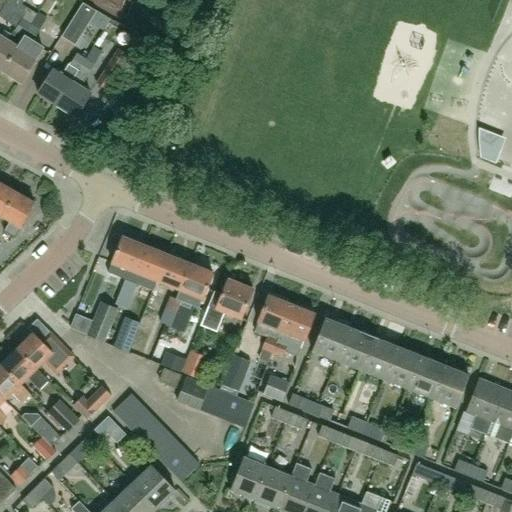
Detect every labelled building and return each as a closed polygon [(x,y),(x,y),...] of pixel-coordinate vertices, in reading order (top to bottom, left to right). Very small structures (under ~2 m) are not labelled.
[(14,30),(8,38),(7,40),(0,35),(0,69),(3,71),(32,23),(38,13),(22,3),(24,1),(22,0),(7,0),(0,11),(0,16),(16,27),(14,30)] [(66,29),(62,36),(75,44),(89,23),(96,11),(82,3),(69,25),(66,29)] [(25,51),(27,50),(31,42),(32,42),(41,29),(32,23),(3,71),(21,82),(36,58),(25,51)] [(69,65),(77,70),(78,71),(91,50),(82,45),(77,52),(69,65)] [(91,50),(78,71),(87,77),(94,64),(95,65),(103,52),(94,46),(91,50)] [(118,49),(97,83),(105,88),(127,54),(118,49)] [(69,65),(62,75),(53,70),(38,93),(57,105),(72,81),(71,81),(77,70),(69,65)] [(72,81),(57,105),(77,117),(91,93),(72,81)] [(506,137),(479,127),(479,137),(479,147),(481,156),(496,163),(506,137)] [(0,216),(1,215),(0,215),(13,191),(0,183),(0,216)] [(14,238),(33,202),(13,191),(0,215),(1,215),(9,220),(3,231),(14,238)] [(135,272),(145,246),(122,237),(112,263),(135,272)] [(158,281),(168,255),(145,246),(135,272),(158,281)] [(181,290),(191,264),(168,255),(158,281),(181,290)] [(191,264),(181,290),(204,299),(214,273),(191,264)] [(120,290),(132,295),(137,282),(125,277),(120,290)] [(216,332),(218,327),(224,312),(242,319),(254,289),(227,278),(221,294),(214,291),(201,326),(216,332)] [(127,308),(132,295),(120,290),(115,303),(127,308)] [(273,352),(293,304),(269,295),(258,320),(259,321),(255,331),(267,336),(262,348),(271,352),(273,353),(273,352)] [(165,308),(177,314),(182,301),(170,296),(165,308)] [(104,342),(118,305),(103,299),(88,336),(104,342)] [(293,304),(273,352),(273,353),(283,357),(284,354),(297,358),(300,349),(304,338),(305,339),(315,313),(293,304)] [(172,327),(177,314),(165,308),(159,321),(172,327)] [(337,361),(351,327),(327,317),(313,351),(337,361)] [(351,327),(337,361),(361,370),(374,336),(351,327)] [(57,373),(74,356),(50,331),(41,340),(33,331),(17,347),(37,368),(44,360),(57,373)] [(134,337),(119,331),(113,346),(128,352),(134,337)] [(374,336),(361,370),(385,379),(398,345),(374,336)] [(422,355),(398,345),(385,379),(408,389),(422,355)] [(49,380),(37,368),(17,347),(1,363),(21,383),(27,377),(39,389),(49,380)] [(266,367),(271,352),(262,348),(257,363),(266,367)] [(208,358),(191,351),(182,373),(199,379),(208,358)] [(432,398),(445,364),(422,355),(408,389),(432,398)] [(0,363),(0,394),(4,399),(11,392),(21,401),(29,393),(23,386),(21,383),(1,363),(0,363)] [(245,368),(231,363),(221,388),(235,393),(245,368)] [(445,364),(432,398),(455,407),(469,373),(445,364)] [(180,375),(165,368),(160,380),(175,386),(180,375)] [(263,394),(282,401),(290,382),(270,374),(263,394)] [(198,408),(208,385),(186,376),(176,399),(198,408)] [(485,434),(504,387),(480,378),(467,412),(474,415),(470,428),(485,434)] [(210,413),(220,390),(208,385),(198,408),(210,413)] [(509,443),(511,435),(511,390),(504,387),(485,434),(509,443)] [(221,418),(231,395),(220,390),(210,413),(221,418)] [(123,418),(140,401),(132,392),(114,409),(123,418)] [(320,403),(315,414),(330,420),(334,409),(338,398),(324,393),(320,403)] [(231,395),(221,418),(232,422),(242,399),(231,395)] [(96,410),(86,400),(82,396),(72,405),(86,420),(96,410)] [(315,414),(320,403),(305,397),(300,408),(315,414)] [(242,399),(232,422),(244,427),(254,404),(242,399)] [(140,401),(123,418),(131,427),(149,410),(140,401)] [(78,423),(78,422),(58,403),(49,412),(69,432),(78,423)] [(285,423),(290,411),(275,405),(271,417),(285,423)] [(140,436),(158,419),(149,410),(131,427),(140,436)] [(290,411),(285,423),(300,429),(305,417),(290,411)] [(61,436),(41,416),(31,426),(42,437),(52,446),(61,436)] [(362,433),(366,422),(352,416),(351,416),(347,427),(362,433)] [(102,438),(105,435),(114,426),(106,418),(94,429),(102,438)] [(149,445),(166,428),(158,419),(140,436),(149,445)] [(366,422),(362,433),(376,439),(381,428),(366,422)] [(332,441),(337,430),(322,424),(317,435),(332,441)] [(157,454),(174,436),(166,428),(149,445),(157,454)] [(346,447),(350,435),(337,430),(332,441),(346,447)] [(398,435),(394,445),(394,446),(410,452),(415,441),(398,435)] [(174,436),(157,454),(165,462),(183,445),(174,436)] [(33,445),(46,459),(56,450),(52,446),(42,437),(33,445)] [(410,452),(423,457),(428,446),(415,441),(410,452)] [(81,442),(69,454),(77,463),(89,451),(81,442)] [(370,443),(365,455),(378,460),(383,448),(370,443)] [(183,445),(165,462),(174,472),(191,454),(183,445)] [(383,448),(378,460),(393,466),(398,454),(383,448)] [(142,472),(149,465),(152,462),(144,453),(133,464),(142,472)] [(58,464),(66,473),(77,463),(69,454),(58,464)] [(191,454),(174,472),(183,480),(200,463),(191,454)] [(254,499),(268,466),(244,456),(231,489),(254,499)] [(468,475),(473,464),(458,458),(454,470),(468,475)] [(296,463),(291,475),(277,508),(286,511),(304,511),(315,485),(310,483),(306,481),(311,469),(296,463)] [(473,464),(468,475),(477,479),(483,481),(488,470),(473,464)] [(21,486),(31,475),(21,465),(10,475),(21,486)] [(149,465),(142,472),(131,483),(154,508),(173,490),(149,465)] [(268,466),(254,499),(277,508),(291,475),(268,466)] [(429,467),(424,478),(439,484),(443,472),(429,467)] [(319,472),(314,485),(310,483),(315,485),(304,511),(331,511),(339,495),(329,491),(334,478),(319,472)] [(453,490),(458,479),(458,478),(443,472),(439,484),(453,490)] [(53,486),(45,477),(33,489),(41,498),(53,486)] [(511,492),(511,479),(505,477),(500,488),(511,492)] [(6,478),(0,484),(9,494),(16,488),(6,478)] [(113,500),(123,511),(150,511),(154,508),(131,483),(113,500)] [(0,484),(0,496),(3,500),(9,494),(0,484)] [(486,503),(490,491),(475,485),(471,497),(486,503)] [(22,500),(31,509),(41,498),(33,489),(22,500)] [(366,491),(361,504),(362,504),(359,511),(385,511),(390,501),(366,491)] [(500,508),(504,497),(490,491),(486,503),(500,508)] [(339,495),(331,511),(359,511),(362,504),(361,504),(339,495)] [(123,511),(113,500),(101,511),(123,511)] [(89,511),(79,501),(71,508),(74,511),(89,511)]
